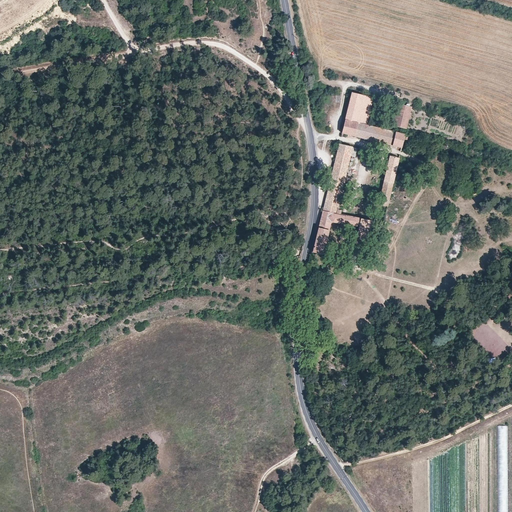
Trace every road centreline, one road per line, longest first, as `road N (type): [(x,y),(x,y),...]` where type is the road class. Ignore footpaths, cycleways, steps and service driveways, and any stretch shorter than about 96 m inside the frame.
road 1 (tertiary): [(282,0),(314,174),(297,311),(298,374),(316,438),(365,511)]
road 2 (track): [(0,77),(188,42),(223,46),(255,65)]
road 3 (track): [(511,404),(448,436),(336,468)]
